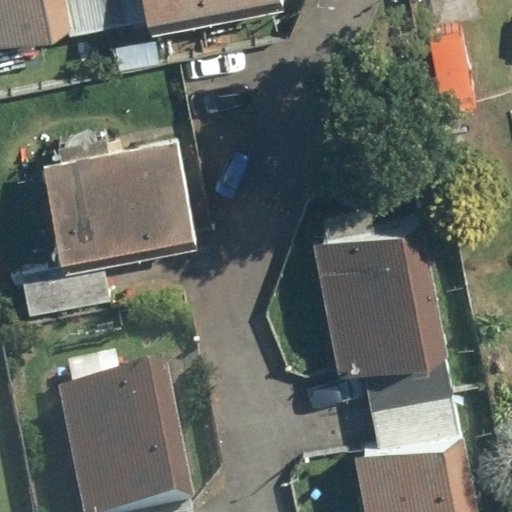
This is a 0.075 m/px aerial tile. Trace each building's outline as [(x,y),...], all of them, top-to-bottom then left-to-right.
[(44,0),(0,0),(0,34),(49,24),(44,0)] [(74,0),(80,25),(191,0),(74,0)] [(53,137),(55,151),(39,153),(54,247),(194,224),(179,131),(109,142),(106,128),(53,137)] [(398,216),(309,234),(336,371),(425,352),(398,216)] [(166,511),(140,379),(51,397),(73,511),(166,511)] [(456,511),(439,427),(350,445),(363,511),(456,511)]
